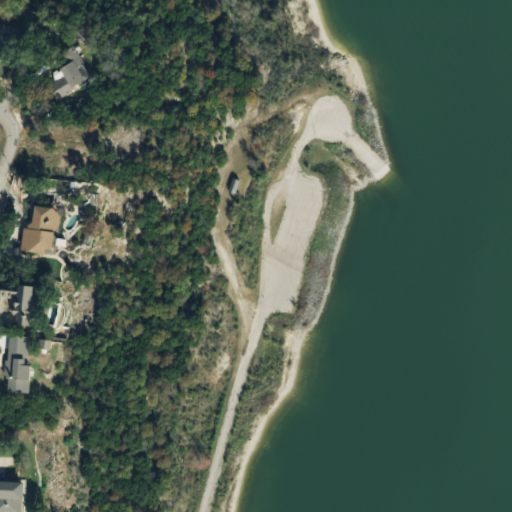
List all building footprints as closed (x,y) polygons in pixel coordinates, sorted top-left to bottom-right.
[(0,58),(5,60),(14,36),(0,31),(0,58)] [(55,100),(89,80),(81,66),(85,63),(75,46),(61,55),(67,66),(54,73),(57,79),(46,85),(55,100)] [(378,194),(373,189),(366,198),(372,202),(378,194)] [(27,251),(56,254),(61,209),(32,206),(27,251)] [(43,325),(46,287),(19,285),(19,290),(4,289),(3,297),(18,298),(16,323),(43,325)] [(27,347),(8,347),(8,390),(27,390),(27,347)] [(0,511),(24,511),(24,482),(0,482),(0,511)]
